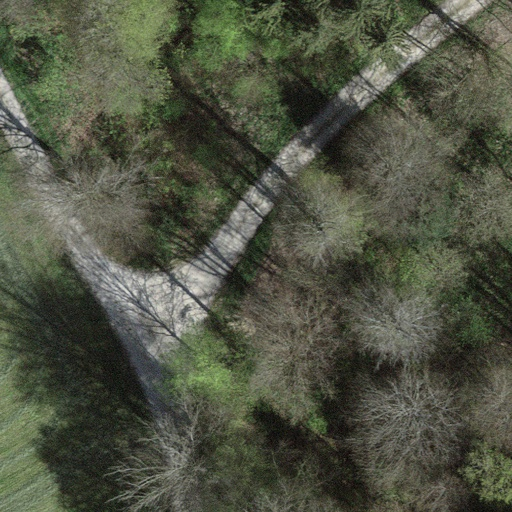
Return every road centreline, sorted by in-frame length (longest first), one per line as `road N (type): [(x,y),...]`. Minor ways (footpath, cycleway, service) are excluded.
road 1 (track): [(472,0),(354,95),(145,342)]
road 2 (track): [(0,72),(145,342)]
road 3 (track): [(145,342),(197,511)]
